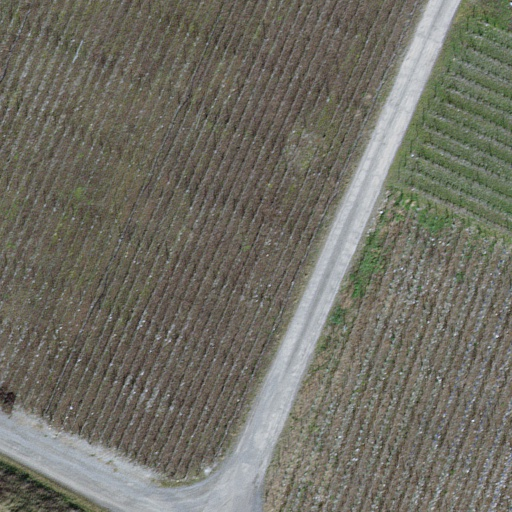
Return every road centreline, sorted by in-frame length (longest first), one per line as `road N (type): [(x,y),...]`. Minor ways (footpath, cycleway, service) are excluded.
road 1 (track): [(443,0),(222,511)]
road 2 (track): [(165,511),(0,431)]
